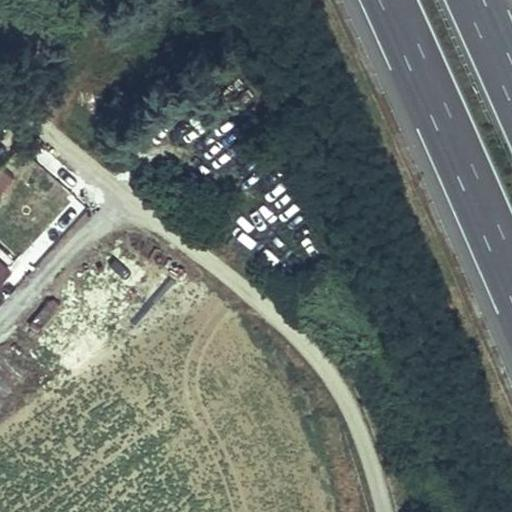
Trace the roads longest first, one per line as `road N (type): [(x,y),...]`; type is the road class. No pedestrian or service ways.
road 1 (residential): [(390,511),(375,458),(321,357),(152,210)]
road 2 (motorway): [(387,0),(511,281)]
road 3 (track): [(0,89),(152,210)]
